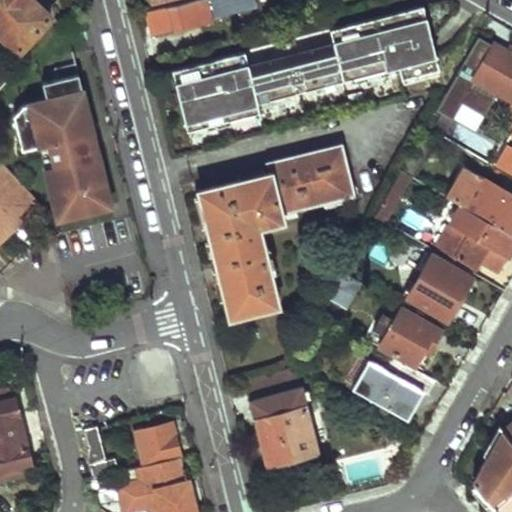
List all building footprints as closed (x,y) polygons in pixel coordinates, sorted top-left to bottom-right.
[(0,0),(0,39),(14,54),(45,18),(26,0),(0,0)] [(214,0),(208,1),(207,0),(186,0),(147,11),(152,33),(236,12),(232,0),(214,0)] [(401,76),(437,67),(422,4),(330,25),(333,38),(248,62),(246,49),(171,67),(187,128),(261,113),(260,101),(398,66),(401,76)] [(511,45),(508,50),(490,42),(470,76),(510,98),(501,116),(511,122),(511,45)] [(87,126),(71,63),(50,69),(52,79),(38,83),(42,98),(18,106),(9,115),(17,150),(44,143),(50,168),(41,170),(53,219),(107,205),(100,177),(97,178),(90,158),(80,161),(73,137),(81,135),(85,132),(87,126)] [(511,145),(506,142),(494,165),(511,174),(511,145)] [(352,194),(339,146),(267,163),(269,171),(198,190),(228,317),(277,305),(266,270),(271,268),(268,255),(263,253),(260,229),(281,224),(279,212),(352,194)] [(0,240),(38,203),(0,164),(0,240)] [(511,194),(461,166),(445,195),(461,204),(511,233),(511,194)] [(410,175),(401,170),(374,215),(383,221),(410,175)] [(511,242),(511,233),(461,204),(434,250),(454,261),(456,257),(477,269),(481,260),(498,269),(506,254),(511,242)] [(471,277),(431,254),(406,297),(449,320),(460,299),(471,277)] [(359,281),(341,272),(331,289),(348,299),(359,281)] [(441,330),(400,308),(380,345),(415,364),(422,351),(429,354),(433,345),(441,330)] [(435,381),(401,362),(395,374),(368,360),(352,390),(402,419),(411,403),(418,390),(427,395),(435,381)] [(288,388),(284,371),(244,380),(264,463),(316,453),(312,438),(322,435),(313,400),(304,403),(300,387),(288,388)] [(9,398),(6,387),(0,388),(0,480),(27,474),(25,464),(30,462),(14,397),(9,398)] [(193,511),(171,422),(135,432),(145,466),(135,468),(138,479),(118,484),(119,489),(119,501),(125,507),(125,511),(137,511),(147,510),(147,511),(193,511)] [(511,422),(503,429),(511,440),(511,422)] [(105,460),(97,426),(82,429),(91,464),(88,465),(92,479),(118,473),(115,457),(105,460)] [(511,511),(511,440),(503,429),(486,458),(472,481),(497,511),(511,511)] [(347,483),(387,479),(384,452),(344,456),(347,483)]
